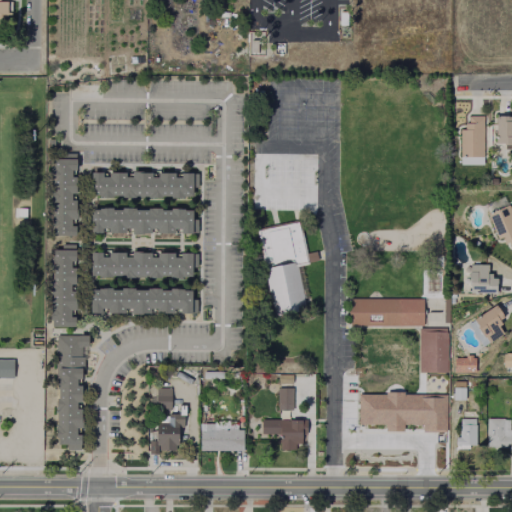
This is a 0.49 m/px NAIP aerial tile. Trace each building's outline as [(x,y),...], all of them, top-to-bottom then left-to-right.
[(0,0),(0,29),(5,29),(5,12),(10,12),(10,0),(6,0),(0,0)] [(263,31),(263,43),(262,56),(246,55),(246,31),(263,31)] [(511,118),(511,138),(490,138),(491,113),(505,113),(505,118),(511,118)] [(481,115),(481,162),(457,162),(457,127),(461,127),(461,121),(466,121),(466,115),(481,115)] [(78,153),(77,234),(52,234),(53,153),(78,153)] [(193,172),(192,196),(91,195),(91,171),(193,172)] [(506,203),(511,216),(511,244),(507,246),(502,235),(495,238),(485,213),(506,203)] [(193,206),(192,232),(91,231),(92,205),(193,206)] [(298,220),(307,264),(295,266),(294,262),(262,269),(254,229),(298,220)] [(77,245),(76,326),(52,325),(52,245),(77,245)] [(192,249),(192,276),(91,275),(91,249),(192,249)] [(294,262),(295,266),(304,309),(273,316),(262,269),(294,262)] [(493,276),(493,292),(466,291),(466,263),(485,263),(485,272),(488,272),(488,276),(493,276)] [(192,286),(191,312),(91,311),(91,286),(192,286)] [(422,298),(421,324),(348,323),(348,297),(422,298)] [(500,332),(486,342),(468,317),(489,302),(500,317),(495,320),(494,324),(500,332)] [(445,326),(444,371),(416,370),(417,326),(445,326)] [(83,335),(82,442),(56,442),(57,334),(83,335)] [(0,358),(12,359),(12,376),(0,376),(0,358)] [(290,374),(290,382),(277,382),(277,374),(290,374)] [(463,386),(462,398),(450,398),(450,386),(463,386)] [(290,387),(290,409),(275,408),(275,387),(290,387)] [(168,407),(154,407),(154,388),(168,388),(168,407)] [(444,394),(444,429),(423,429),(422,423),(402,424),(402,431),(384,430),(384,424),(358,423),(358,393),(444,394)] [(183,405),(182,427),(174,427),(173,443),(170,443),(170,448),(154,448),(154,443),(150,443),(151,421),(164,421),(164,412),(174,412),(174,405),(183,405)] [(473,417),(473,443),(458,443),(458,417),(473,417)] [(304,419),(304,432),(298,432),(297,451),(249,450),(249,438),(276,438),(276,431),(258,431),(258,418),(304,419)] [(511,428),(511,449),(504,449),(504,446),(484,445),(485,418),(507,418),(507,428),(511,428)] [(241,428),(240,450),(196,449),(196,421),(211,422),(211,428),(241,428)]
